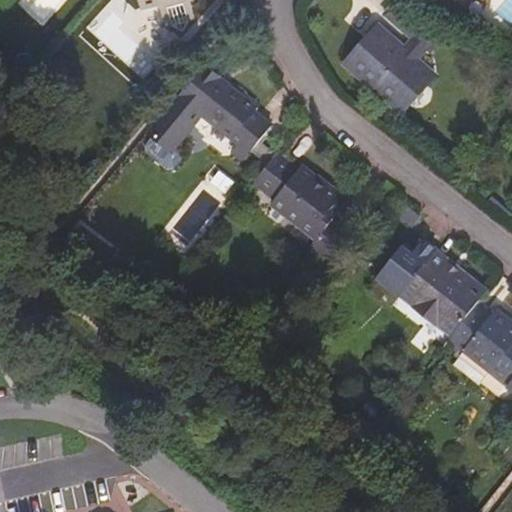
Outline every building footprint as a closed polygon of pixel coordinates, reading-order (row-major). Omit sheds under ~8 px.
[(145,0),(148,11),(166,7),(171,28),(181,26),(188,35),(195,23),(203,20),(198,0),(145,0)] [(418,16),(400,1),(389,12),(405,27),(418,16)] [(418,16),(405,27),(414,38),(430,52),(450,32),(427,23),(418,16)] [(347,64),(396,111),(431,75),(421,62),(406,46),(383,25),(347,64)] [(414,38),(406,46),(421,62),(430,52),(414,38)] [(210,67),(152,134),(159,138),(166,132),(183,147),(201,126),(208,119),(242,148),(237,156),(248,164),(277,131),(261,118),(263,114),(236,91),(231,96),(222,89),(227,82),(210,67)] [(166,132),(159,138),(151,148),(150,157),(169,173),(179,173),(186,164),(186,157),(180,152),(183,147),(166,132)] [(264,177),(259,186),(279,202),(276,206),(320,240),(315,247),(331,260),(349,236),(332,224),(347,205),(320,185),(320,181),(306,170),(303,174),(281,157),(264,177)] [(88,253),(99,241),(85,230),(74,243),(88,253)] [(110,250),(99,241),(88,253),(106,268),(112,262),(106,257),(110,250)] [(459,335),(483,304),(490,295),(427,244),(402,274),(414,284),(406,295),(459,335)] [(511,320),(500,312),(496,315),(483,304),(459,335),(453,341),(468,353),(458,367),(483,387),(486,385),(504,400),(511,388),(511,320)]
